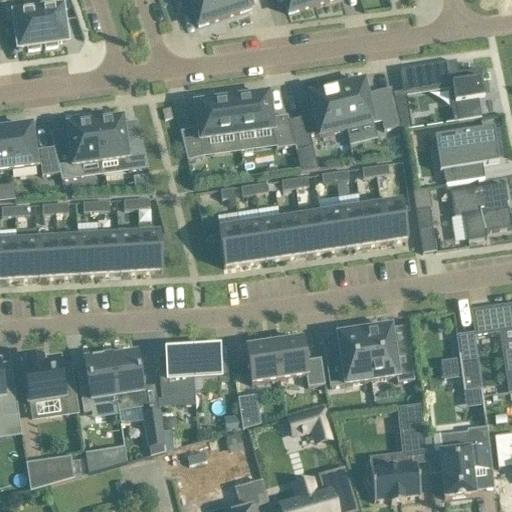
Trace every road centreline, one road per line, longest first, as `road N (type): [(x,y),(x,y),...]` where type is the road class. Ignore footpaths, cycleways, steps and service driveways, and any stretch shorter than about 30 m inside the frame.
road 1 (residential): [(0,328),(196,317),(511,273)]
road 2 (residential): [(458,34),(164,71)]
